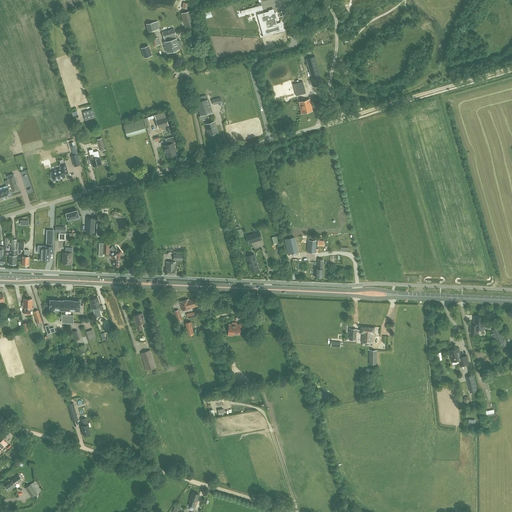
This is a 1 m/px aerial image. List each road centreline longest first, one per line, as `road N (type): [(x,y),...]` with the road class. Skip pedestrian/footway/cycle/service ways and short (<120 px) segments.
road 1 (primary): [(396,295),(0,275)]
road 2 (primary): [(0,282),(396,295)]
road 3 (unclassified): [(0,218),(322,124)]
road 4 (track): [(293,511),(13,426)]
road 5 (track): [(322,124),(511,67)]
road 6 (unknown): [(272,139),(252,69),(261,56),(292,46),(284,6)]
road 7 (unknown): [(339,118),(330,83),(337,25),(328,0)]
